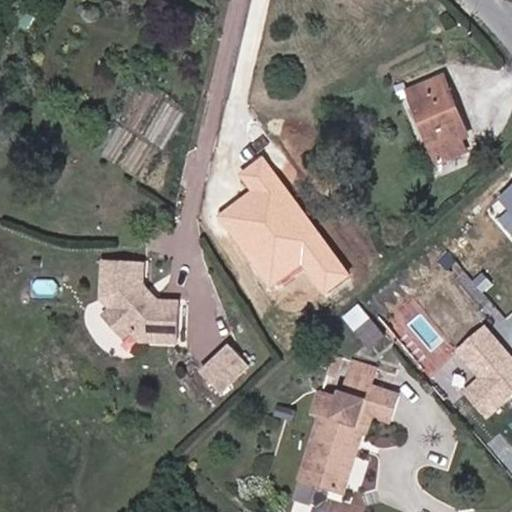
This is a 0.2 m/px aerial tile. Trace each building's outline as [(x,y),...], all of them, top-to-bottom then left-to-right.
[(469,135),(443,79),(408,95),(439,163),(462,153),(456,141),(469,135)] [(351,274),(262,156),(235,175),(246,190),(213,214),(269,288),(297,267),(320,297),(351,274)] [(511,183),(497,196),(511,214),(511,183)] [(176,344),(177,299),(141,298),(142,266),(101,265),(100,298),(112,311),(129,329),(143,343),(176,344)] [(129,329),(112,311),(104,319),(122,336),(129,329)] [(511,394),(511,354),(484,324),(452,352),(476,379),(460,393),(484,420),(511,394)] [(230,341),(199,371),(224,395),(254,365),(230,341)] [(370,394),(346,387),(340,406),(323,401),(319,402),(313,420),(321,423),(304,479),(321,484),(319,494),(347,502),(358,464),(349,462),(362,419),(370,394)] [(394,401),(370,394),(362,419),(386,426),(394,401)] [(321,484),(304,479),(301,489),(319,494),(321,484)]
